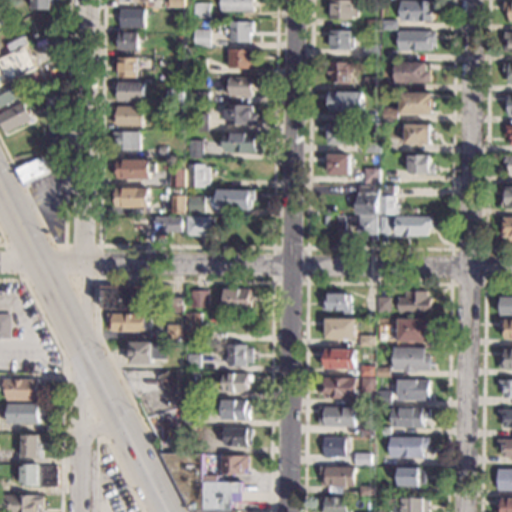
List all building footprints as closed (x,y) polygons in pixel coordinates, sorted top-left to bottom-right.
[(52,0),(52,10),(47,10),(47,16),(36,16),(36,10),(32,10),(32,0),(52,0)] [(185,0),(185,8),(169,8),(169,0),(185,0)] [(254,0),(254,12),(221,12),(221,0),(254,0)] [(354,0),(354,8),(358,8),(358,18),(354,18),(354,20),(332,20),(332,9),(326,9),(326,0),(354,0)] [(432,9),(434,9),(434,22),(401,22),(401,1),(432,1),(432,9)] [(209,19),(194,19),(194,3),(210,3),(209,19)] [(145,29),(120,28),(121,9),(145,10),(145,29)] [(381,21),(380,30),(366,30),(366,20),(381,21)] [(254,36),(250,36),(250,43),(230,42),(230,21),(254,22),(254,36)] [(397,31),(383,31),(383,21),(397,21),(397,31)] [(211,49),(193,48),(194,31),(211,31),(211,49)] [(352,37),(354,37),(354,47),(352,47),(352,51),(331,50),(331,31),(352,31),(352,37)] [(436,43),(435,43),(435,50),(431,50),(431,52),(398,51),(399,32),(436,32),(436,43)] [(139,51),(119,51),(119,33),(131,33),(139,34),(139,51)] [(29,44),(25,47),(36,68),(0,86),(0,60),(13,54),(8,44),(25,35),(29,44)] [(380,45),(380,61),(363,60),(363,45),(380,45)] [(258,69),(229,69),(229,50),(258,50),(258,69)] [(396,61),(382,61),(382,51),(396,51),(396,61)] [(138,59),(137,78),(118,78),(119,58),(138,59)] [(207,75),(190,75),(190,59),(207,59),(207,75)] [(353,75),(350,75),(350,86),(334,85),(334,83),(331,83),(331,77),(327,77),(328,69),(331,69),(331,63),(353,63),(353,75)] [(394,78),(382,78),(382,63),(394,63),(394,78)] [(427,73),(430,73),(432,75),(432,82),(430,83),(396,83),(396,63),(427,63),(427,73)] [(511,84),(508,84),(508,83),(507,83),(507,75),(503,75),(504,64),(511,64),(511,84)] [(253,85),(256,85),(256,92),(253,92),(253,98),(229,97),(229,78),(253,78),(253,85)] [(379,78),(379,88),(364,88),(365,78),(379,78)] [(23,98),(0,109),(0,88),(15,81),(23,98)] [(147,83),(146,102),(117,101),(117,93),(114,93),(114,83),(118,83),(118,82),(147,83)] [(184,90),(184,105),(167,104),(167,89),(184,90)] [(210,104),(193,103),(193,92),(210,93),(210,104)] [(365,94),(364,113),(331,112),(331,102),(327,102),(327,93),(365,94)] [(433,97),(436,97),(435,111),(433,111),(433,115),(400,115),(400,93),(433,93),(433,97)] [(63,122),(56,122),(56,111),(45,111),(45,97),(63,97),(63,122)] [(34,120),(7,134),(0,120),(0,114),(25,102),(34,120)] [(147,107),(147,127),(117,126),(117,125),(114,125),(114,108),(117,108),(117,106),(147,107)] [(254,114),(259,114),(259,125),(226,125),(226,106),(254,106),(254,114)] [(397,124),(382,124),(382,107),(398,107),(397,124)] [(381,124),(366,123),(366,108),(381,109),(381,124)] [(209,132),(190,132),(190,114),(209,114),(209,132)] [(183,131),(168,131),(168,119),(183,120),(183,131)] [(351,145),(330,145),(330,134),(326,133),(327,125),(351,126),(351,145)] [(431,132),(435,132),(435,141),(430,140),(430,145),(405,145),(406,125),(431,126),(431,132)] [(142,151),(114,151),(114,132),(140,132),(142,132),(142,151)] [(263,153),(225,152),(226,134),(227,134),(263,134),(263,153)] [(397,152),(382,153),(382,134),(397,134),(397,152)] [(62,154),(45,154),(45,137),(62,137),(62,154)] [(203,159),(189,159),(189,142),(203,141),(203,159)] [(380,144),(380,154),(364,153),(365,143),(380,144)] [(169,157),(159,157),(159,147),(169,147),(169,157)] [(431,164),(435,165),(434,175),(408,174),(408,155),(431,156),(431,164)] [(351,176),(330,176),(330,165),(327,165),(327,156),(351,156),(351,176)] [(48,174),(24,186),(16,170),(40,158),(48,174)] [(152,164),(157,164),(157,174),(151,174),(151,180),(118,179),(118,170),(112,169),(112,160),(152,161),(152,164)] [(207,167),(210,167),(210,185),(206,185),(205,187),(189,187),(189,165),(207,165),(207,167)] [(187,186),(171,186),(172,169),(186,169),(187,169),(187,186)] [(380,184),(364,184),(365,169),(380,169),(380,184)] [(379,216),(358,215),(358,185),(379,186),(379,216)] [(397,194),(394,194),(394,197),(396,197),(396,205),(399,205),(399,215),(380,215),(381,186),(397,187),(397,194)] [(151,188),(151,208),(117,207),(117,197),(113,197),(113,189),(117,189),(117,187),(151,188)] [(511,208),(506,208),(506,207),(502,207),(503,189),(506,189),(506,187),(511,187),(511,208)] [(257,201),(252,201),(252,211),(218,210),(218,190),(257,191),(257,201)] [(187,215),(172,215),(172,196),(187,197),(187,215)] [(205,216),(189,215),(189,196),(206,196),(205,216)] [(346,231),(337,230),(338,216),(347,217),(346,231)] [(378,241),(367,241),(367,236),(359,236),(359,225),(350,225),(350,216),(378,217),(378,241)] [(434,217),(434,229),(429,228),(429,236),(420,236),(420,237),(402,237),(402,236),(396,236),(397,216),(434,217)] [(183,233),(173,233),(173,237),(157,237),(157,232),(155,232),(155,229),(152,229),(152,223),(156,223),(156,217),(184,218),(183,233)] [(217,225),(212,225),(212,237),(187,236),(188,217),(217,217),(217,225)] [(389,234),(379,233),(380,217),(390,217),(389,234)] [(511,237),(503,237),(503,218),(511,218),(511,237)] [(150,311),(102,310),(103,287),(150,288),(150,311)] [(251,310),(226,310),(226,290),(235,290),(251,290),(251,310)] [(209,308),(192,308),(192,291),(207,291),(209,291),(209,308)] [(427,298),(431,298),(431,314),(399,314),(399,298),(406,298),(406,292),(427,292),(427,298)] [(351,305),(353,305),(353,314),(345,314),(345,311),(323,311),(323,302),(327,302),(327,295),(351,295),(351,305)] [(184,313),(169,313),(170,297),(185,297),(184,313)] [(511,315),(501,315),(501,297),(511,297),(511,315)] [(392,313),(378,313),(378,298),(390,298),(392,298),(392,313)] [(0,314),(13,315),(12,339),(0,339),(0,314)] [(147,333),(115,332),(115,323),(109,323),(109,314),(147,315),(147,333)] [(203,324),(207,323),(207,334),(201,334),(202,341),(187,341),(187,314),(203,314),(203,324)] [(357,340),(327,339),(327,319),(357,320),(357,340)] [(428,342),(395,342),(395,332),(400,332),(400,320),(428,320),(428,342)] [(511,340),(505,340),(505,337),(501,337),(501,320),(511,320),(511,340)] [(183,341),(168,341),(169,325),(184,326),(183,341)] [(376,348),(361,347),(361,336),(376,336),(376,348)] [(168,358),(154,358),(154,365),(132,364),(132,353),(128,353),(128,344),(168,344),(168,358)] [(248,367),(229,367),(230,344),(249,344),(248,367)] [(427,355),(432,355),(432,371),(417,371),(417,374),(403,373),(403,371),(394,371),(394,348),(427,348),(427,355)] [(511,369),(504,369),(504,368),(501,368),(501,350),(511,350),(511,369)] [(358,370),(327,370),(327,359),(321,359),(321,351),(358,351),(358,370)] [(202,369),(187,369),(188,354),(202,355),(202,369)] [(376,376),(361,376),(361,367),(376,367),(376,376)] [(390,378),(377,378),(377,367),(390,368),(390,378)] [(183,397),(172,402),(159,377),(170,372),(183,397)] [(253,382),(249,382),(249,393),(224,392),(224,374),(253,374),(253,382)] [(195,383),(200,383),(200,399),(185,399),(185,383),(187,383),(187,377),(195,377),(195,383)] [(358,399),(325,399),(326,389),(320,389),(320,378),(358,379),(358,399)] [(376,393),(362,392),(362,378),(376,378),(376,393)] [(40,383),(46,383),(46,394),(43,394),(43,401),(8,400),(8,393),(6,393),(6,380),(40,381),(40,383)] [(430,401),(399,401),(399,381),(430,381),(430,401)] [(511,399),(504,399),(504,390),(499,390),(499,381),(511,381),(511,399)] [(391,407),(376,407),(376,391),(391,392),(391,407)] [(248,406),(251,406),(250,421),(223,421),(223,401),(248,402),(248,406)] [(47,413),(41,413),(41,424),(9,424),(9,404),(47,404),(47,413)] [(356,427),(319,426),(320,408),(356,408),(356,427)] [(430,419),(424,419),(424,428),(393,427),(393,409),(430,409),(430,419)] [(511,428),(503,428),(503,419),(498,419),(499,410),(511,410),(511,428)] [(200,426),(184,425),(185,411),(201,411),(200,426)] [(375,435),(360,435),(361,426),(374,426),(375,435)] [(390,436),(376,436),(376,427),(390,427),(390,436)] [(253,446),(225,445),(225,429),(253,429),(253,446)] [(41,447),(44,447),(44,458),(21,458),(21,445),(24,445),(24,435),(41,435),(41,447)] [(346,457),(324,457),(324,438),(344,439),(346,439),(346,457)] [(430,450),(424,450),(424,458),(390,458),(390,438),(430,438),(430,450)] [(511,459),(503,459),(503,449),(498,449),(498,440),(511,440),(511,459)] [(356,464),(372,464),(372,453),(356,453),(356,464)] [(204,482),(243,483),(243,502),(257,502),(257,511),(238,511),(237,511),(192,511),(163,454),(205,455),(204,482)] [(250,470),(248,470),(248,475),(221,475),(222,456),(250,456),(250,470)] [(58,487),(22,486),(23,466),(59,467),(58,487)] [(421,471),(427,471),(427,484),(420,484),(420,488),(396,487),(397,477),(400,477),(400,467),(421,468),(421,471)] [(356,486),(321,486),(321,468),(356,468),(356,486)] [(511,491),(498,491),(499,470),(511,470),(511,491)] [(375,496),(360,496),(360,487),(375,487),(375,496)] [(48,506),(38,506),(38,511),(1,511),(1,495),(48,496),(48,506)] [(349,511),(325,511),(325,504),(320,504),(321,498),(349,499),(349,511)] [(429,511),(393,511),(393,499),(429,499),(429,511)] [(511,511),(502,511),(502,508),(498,507),(498,499),(511,499),(511,511)]
